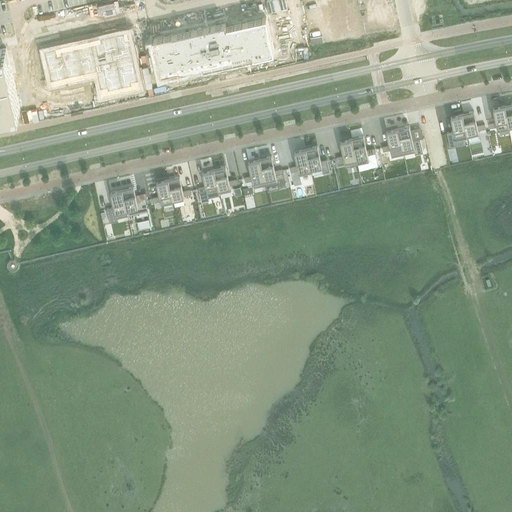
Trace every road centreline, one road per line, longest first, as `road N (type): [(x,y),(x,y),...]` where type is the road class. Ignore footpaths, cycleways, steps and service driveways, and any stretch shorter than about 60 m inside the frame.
road 1 (residential): [(0,196),(424,101)]
road 2 (primary): [(0,173),(420,80)]
road 3 (primary): [(416,60),(0,152)]
